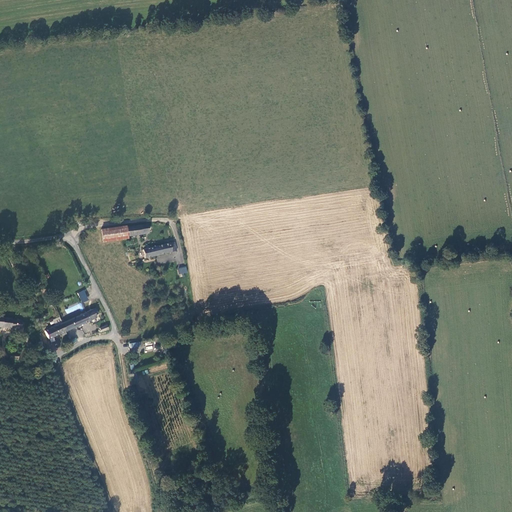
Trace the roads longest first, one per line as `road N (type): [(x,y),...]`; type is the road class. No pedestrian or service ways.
road 1 (track): [(157,511),(126,411),(115,337)]
road 2 (residential): [(166,260),(181,259),(170,224),(155,220),(87,226),(68,238)]
road 3 (residential): [(80,340),(115,337),(68,238)]
